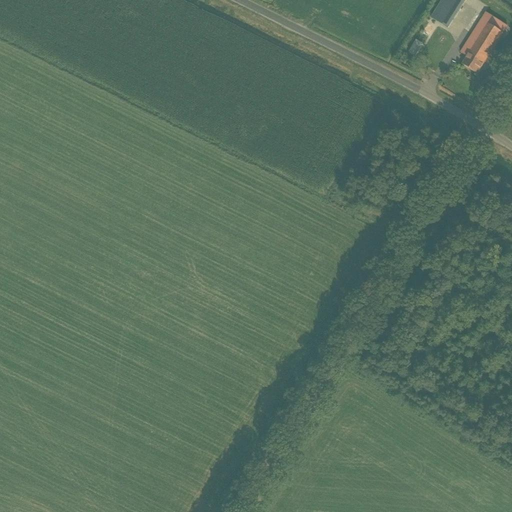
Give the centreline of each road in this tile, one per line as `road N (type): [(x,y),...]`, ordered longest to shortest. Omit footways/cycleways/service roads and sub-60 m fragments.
road 1 (track): [(240,511),(511,80)]
road 2 (unclassified): [(511,157),(211,0)]
